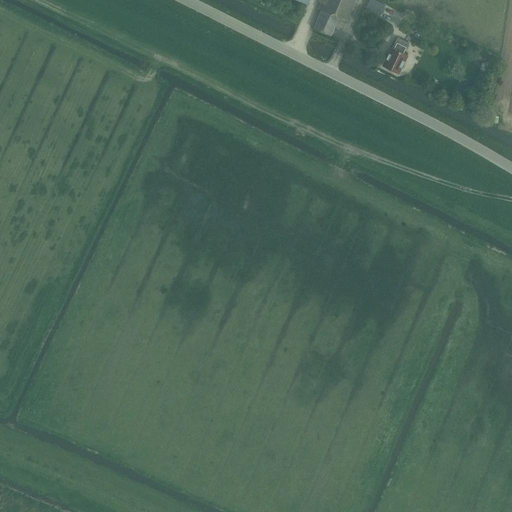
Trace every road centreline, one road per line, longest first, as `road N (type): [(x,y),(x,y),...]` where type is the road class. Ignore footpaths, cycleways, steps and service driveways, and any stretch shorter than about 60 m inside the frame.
road 1 (track): [(511,199),(373,163),(29,0)]
road 2 (unclassified): [(511,167),(181,0)]
